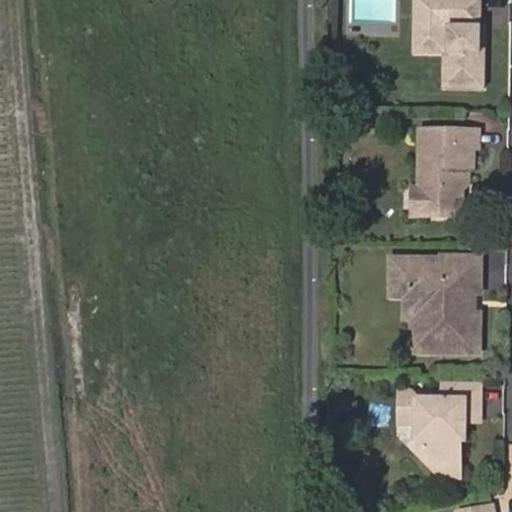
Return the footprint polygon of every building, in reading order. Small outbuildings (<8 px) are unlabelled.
[(432,57),(433,0),(417,0),(416,56),(432,57)] [(485,29),(485,0),(433,0),(432,57),(446,57),(446,91),(487,92),(488,57),(484,56),(485,29)] [(424,195),(424,217),(463,218),(464,183),(459,179),(459,170),(464,170),(474,170),(475,150),(480,150),(480,132),(422,132),(421,192),(424,195)] [(413,217),(424,217),(424,195),(421,192),(414,192),(413,217)] [(409,320),(416,320),(429,320),(429,355),(479,355),(479,319),(470,318),(471,291),(480,291),(480,259),(443,258),(443,261),(395,261),(394,297),(409,298),(409,320)] [(429,320),(416,320),(416,355),(429,355),(429,320)] [(401,394),(402,420),(458,411),(458,408),(462,408),(459,387),(446,387),(445,402),(420,402),(412,393),(401,394)] [(482,387),(459,387),(462,408),(482,407),(482,387)] [(462,410),(458,411),(458,422),(467,422),(481,422),(482,407),(462,408),(462,410)] [(458,411),(402,420),(402,428),(417,426),(426,438),(426,450),(421,457),(446,480),(463,461),(463,440),(463,439),(458,434),(458,422),(458,411)] [(463,439),(463,440),(467,440),(467,422),(458,422),(458,434),(463,439)] [(464,478),(463,461),(446,480),(457,483),(464,485),(464,478)]
